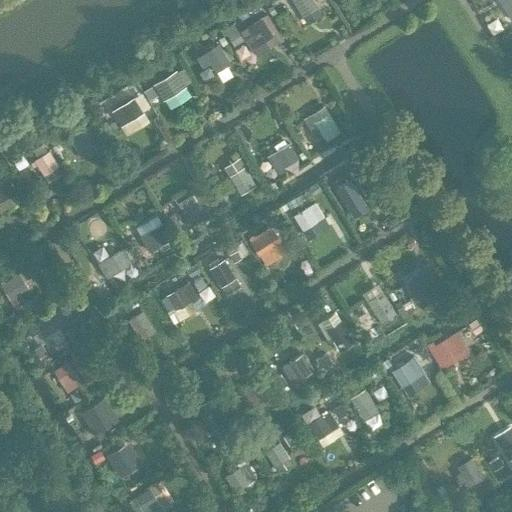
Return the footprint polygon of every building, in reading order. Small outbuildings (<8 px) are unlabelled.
[(319,7),(314,0),(292,0),(304,17),(319,7)] [(511,0),(505,0),(502,2),(511,18),(511,0)] [(281,39),(265,14),(247,26),(251,33),(246,36),(257,54),(281,39)] [(232,61),(220,42),(198,56),(205,67),(212,62),(218,70),(232,61)] [(187,84),(177,68),(155,82),(165,98),(187,84)] [(143,113),(134,96),(112,109),(121,126),(143,113)] [(341,129),(325,103),(302,116),(312,134),(320,130),(325,139),(341,129)] [(102,137),(93,122),(70,136),(79,151),(102,137)] [(283,164),(297,155),(288,141),(275,149),(267,154),(279,174),(287,170),(283,164)] [(59,165),(50,149),(34,159),(35,160),(31,162),(34,166),(38,164),(44,174),(59,165)] [(243,168),(229,177),(240,194),(253,185),(243,168)] [(22,200),(7,176),(0,179),(0,210),(1,213),(22,200)] [(364,200),(350,177),(335,186),(348,209),(364,200)] [(223,193),(217,196),(222,205),(228,201),(223,193)] [(211,209),(202,195),(188,204),(197,218),(211,209)] [(324,216),(314,200),(294,213),(303,229),(324,216)] [(168,239),(159,223),(141,233),(150,249),(168,239)] [(275,247),(265,231),(249,242),(259,257),(275,247)] [(107,277),(127,265),(117,248),(97,260),(107,277)] [(235,276),(223,257),(209,265),(221,285),(235,276)] [(21,290),(29,286),(19,270),(1,281),(15,305),(26,298),(21,290)] [(441,295),(436,288),(425,270),(405,282),(420,307),(441,295)] [(192,301),(199,297),(189,280),(179,286),(167,293),(182,318),(197,309),(192,301)] [(398,312),(379,282),(362,292),(372,307),(381,322),(398,312)] [(156,329),(143,307),(127,317),(140,339),(156,329)] [(59,328),(48,311),(28,323),(38,341),(59,328)] [(341,318),(325,327),(331,337),(327,339),(331,345),(335,343),(339,349),(354,340),(341,318)] [(470,350),(457,328),(434,342),(432,338),(427,342),(442,367),(470,350)] [(92,374),(78,351),(53,368),(67,390),(92,374)] [(311,366),(302,352),(288,361),(297,375),(311,366)] [(425,372),(415,356),(393,369),(402,385),(425,372)] [(269,395),(259,379),(246,387),(255,403),(269,395)] [(379,410),(365,387),(350,396),(364,419),(379,410)] [(214,399),(201,408),(213,428),(227,419),(214,399)] [(97,401),(83,410),(96,430),(109,422),(97,401)] [(332,428),(339,424),(330,409),(308,423),(317,438),(332,428)] [(511,457),(511,429),(496,439),(509,459),(511,457)] [(290,455),(281,439),(265,449),(274,464),(290,455)] [(118,451),(105,459),(117,480),(131,471),(118,451)] [(483,477),(471,457),(458,465),(461,471),(457,473),(466,487),(483,477)] [(247,480),(238,467),(225,475),(233,489),(247,480)] [(154,511),(163,507),(150,485),(130,498),(138,511),(154,511)]
